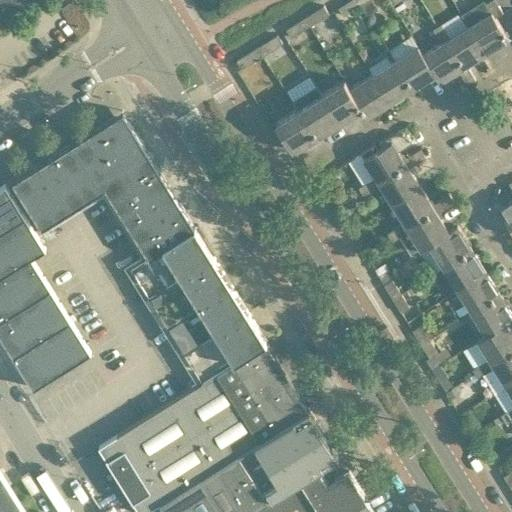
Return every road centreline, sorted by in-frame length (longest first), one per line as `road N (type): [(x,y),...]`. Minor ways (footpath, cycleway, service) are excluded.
road 1 (tertiary): [(477,511),(170,21)]
road 2 (tertiary): [(138,41),(434,511)]
road 3 (residential): [(0,125),(138,41)]
road 4 (unclassified): [(70,511),(0,399)]
